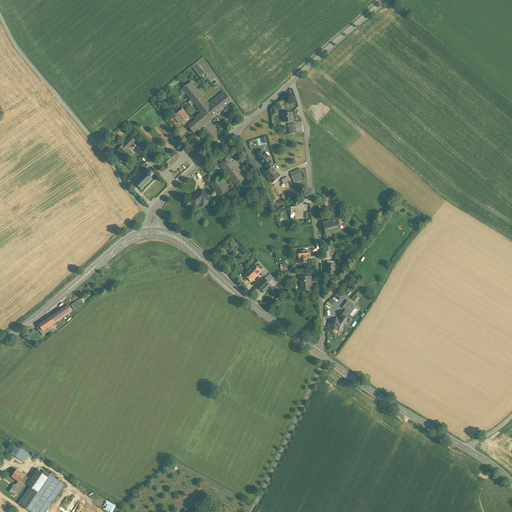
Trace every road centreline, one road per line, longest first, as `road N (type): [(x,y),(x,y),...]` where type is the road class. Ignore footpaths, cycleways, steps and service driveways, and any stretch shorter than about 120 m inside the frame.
road 1 (residential): [(318,352),(317,247),(292,80)]
road 2 (unclassified): [(153,215),(14,44),(0,15)]
road 3 (secondary): [(150,231),(184,243),(318,352)]
road 4 (unclassified): [(292,80),(173,187),(153,215)]
road 5 (secondary): [(0,343),(128,239),(150,231)]
road 6 (secondary): [(318,352),(467,449)]
road 7 (unclassified): [(387,0),(292,80)]
